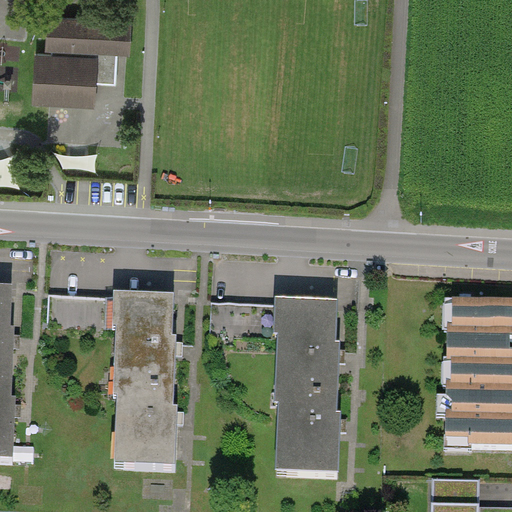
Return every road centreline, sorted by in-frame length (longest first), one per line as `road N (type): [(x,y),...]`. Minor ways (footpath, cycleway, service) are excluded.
road 1 (residential): [(511,252),(0,225)]
road 2 (track): [(387,245),(402,0)]
